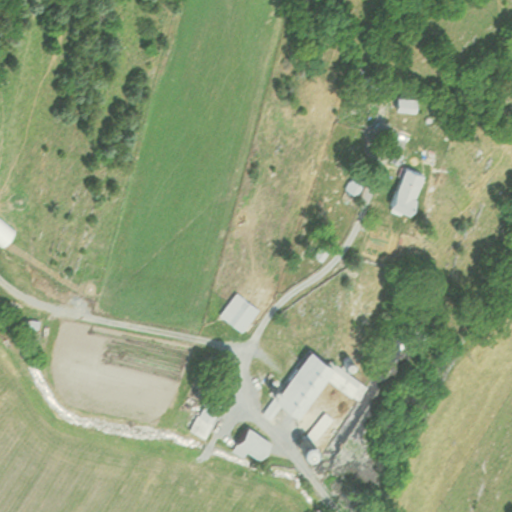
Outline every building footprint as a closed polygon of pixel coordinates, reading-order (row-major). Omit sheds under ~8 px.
[(388,111),(410,111),(410,98),(388,98),(388,111)] [(354,196),(364,171),(352,167),(341,191),(354,196)] [(416,174),(394,168),(381,211),(403,218),(416,174)] [(239,333),(256,310),(232,293),(215,316),(239,333)] [(290,418),(318,377),(346,396),(354,384),(302,349),(258,414),(266,420),(274,408),(290,418)] [(185,430),(199,438),(221,401),(207,393),(185,430)] [(263,441),(239,427),(229,446),(253,460),(263,441)]
